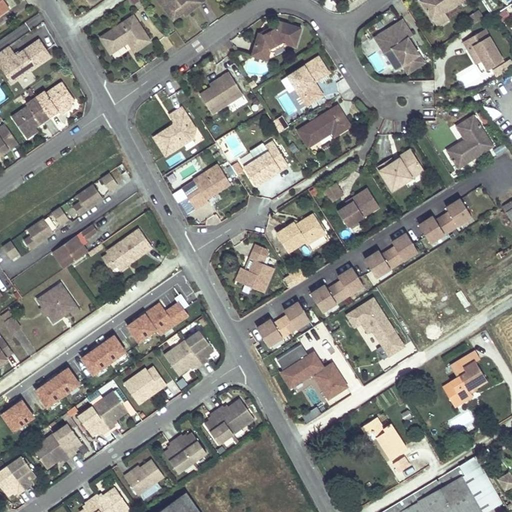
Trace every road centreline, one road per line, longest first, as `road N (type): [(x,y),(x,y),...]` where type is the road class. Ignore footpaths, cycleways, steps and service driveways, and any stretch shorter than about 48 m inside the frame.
road 1 (unknown): [(225,326),(472,175),(496,172)]
road 2 (unknown): [(284,435),(474,321),(488,275),(511,253)]
road 3 (residential): [(34,511),(243,362)]
road 4 (residential): [(267,0),(108,105)]
road 5 (residential): [(370,138),(385,104),(335,24),(288,0)]
road 6 (unknown): [(358,511),(511,422)]
road 7 (residential): [(327,511),(243,362)]
road 8 (residential): [(187,250),(108,105)]
road 9 (residential): [(0,183),(108,105)]
road 10 (residential): [(243,362),(187,250)]
road 11 (residential): [(108,105),(46,0)]
